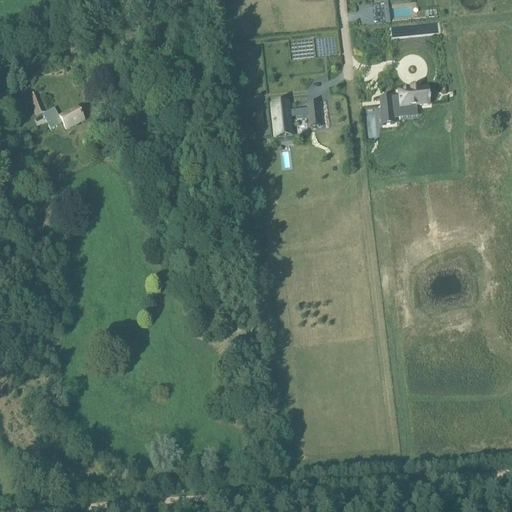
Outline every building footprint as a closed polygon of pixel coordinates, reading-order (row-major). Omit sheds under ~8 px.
[(400,1),(390,4),(392,11),(380,15),(382,20),(404,13),(400,1)] [(277,6),(240,27),(245,36),(241,39),(251,56),(287,35),(277,16),(281,14),(277,6)] [(241,25),(247,17),(241,12),(235,20),(241,25)] [(289,47),(254,69),(264,86),(255,91),(253,87),(246,91),(255,105),(266,98),(270,103),(289,92),(287,89),(293,85),(292,83),(300,78),(288,58),(294,55),(289,47)] [(389,99),(377,101),(380,128),(393,127),(392,118),(400,117),(399,111),(429,108),(426,89),(395,93),(396,100),(390,101),(389,99)] [(35,116),(45,112),(38,92),(28,97),(35,116)] [(290,102),(269,104),(273,140),(294,137),(292,118),(307,117),(307,110),(291,111),(290,102)] [(321,103),(306,104),(307,110),(307,117),(309,129),(323,127),(321,103)] [(84,121),(77,107),(58,117),(54,109),(42,115),(50,131),(62,124),(66,131),(84,121)] [(248,111),(250,134),(264,132),(261,110),(248,111)]
